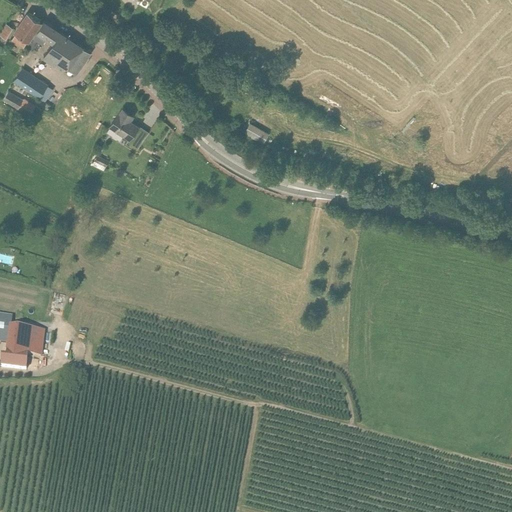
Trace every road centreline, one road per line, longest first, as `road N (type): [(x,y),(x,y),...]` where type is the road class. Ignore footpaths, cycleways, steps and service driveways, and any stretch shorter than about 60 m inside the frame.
road 1 (secondary): [(511,232),(300,188),(250,169),(195,132),(98,40),(34,0)]
road 2 (track): [(511,469),(85,361)]
